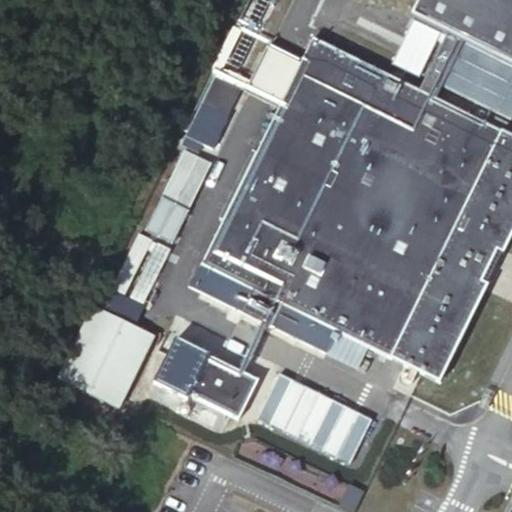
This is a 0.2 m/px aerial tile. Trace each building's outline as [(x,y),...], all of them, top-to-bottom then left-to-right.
[(419,93),(435,100),(464,42),(466,43),(511,65),(511,0),(420,0),(412,17),(448,34),(419,93)] [(437,32),(414,21),(393,62),(416,74),(437,32)] [(276,106),(198,264),(281,305),(270,327),(295,339),(325,353),(336,332),(439,382),(511,234),(511,137),(491,127),(435,100),(419,93),(309,39),(298,62),(268,47),(246,92),(276,106)] [(511,65),(466,43),(445,86),(511,119),(511,65)] [(213,147),(239,90),(215,78),(183,142),(199,150),(203,142),(213,147)] [(511,127),(495,119),(491,127),(511,137),(511,127)] [(210,163),(185,151),(164,193),(189,205),(210,163)] [(187,208),(161,197),(146,228),(170,241),(187,208)] [(152,241),(138,233),(112,286),(125,294),(152,241)] [(170,250),(157,244),(131,296),(143,302),(170,250)] [(198,264),(187,286),(270,327),(281,305),(198,264)] [(95,304),(59,375),(119,406),(155,335),(95,304)] [(172,340),(151,384),(185,400),(187,396),(237,420),(256,381),(172,340)] [(278,375),(256,419),(349,465),(371,420),(278,375)]
